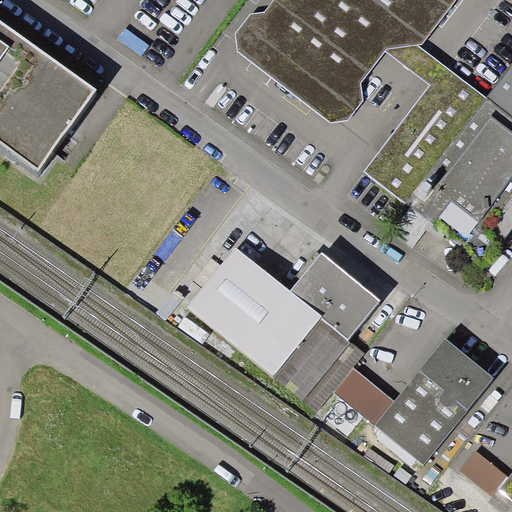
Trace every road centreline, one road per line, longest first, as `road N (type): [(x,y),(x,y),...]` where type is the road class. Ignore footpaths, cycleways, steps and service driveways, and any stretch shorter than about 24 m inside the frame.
road 1 (residential): [(511,336),(18,0)]
road 2 (residential): [(291,511),(0,316)]
road 3 (unknown): [(315,202),(486,0)]
road 4 (residential): [(0,448),(8,434),(10,371),(0,316)]
